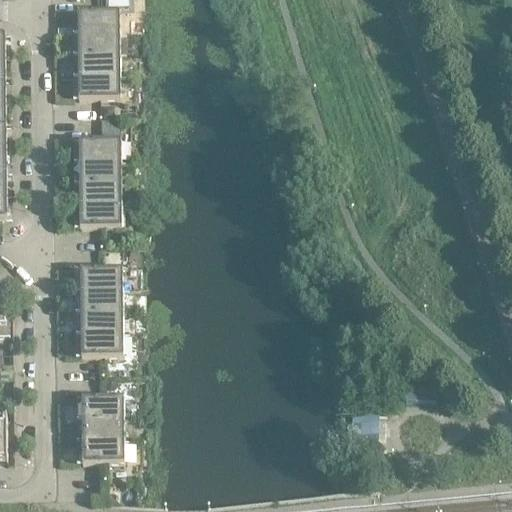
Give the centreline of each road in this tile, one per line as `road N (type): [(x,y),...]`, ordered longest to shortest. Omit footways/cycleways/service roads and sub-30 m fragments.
road 1 (residential): [(0,496),(38,488),(43,471),(42,255)]
road 2 (residential): [(42,255),(38,8)]
